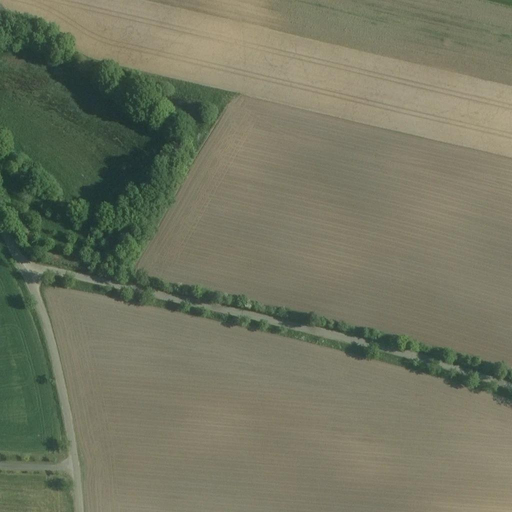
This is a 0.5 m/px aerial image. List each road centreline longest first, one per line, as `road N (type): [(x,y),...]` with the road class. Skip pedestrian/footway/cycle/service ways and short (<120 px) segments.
road 1 (unclassified): [(511,387),(382,348),(21,268)]
road 2 (unclassified): [(79,511),(57,369),(21,268)]
